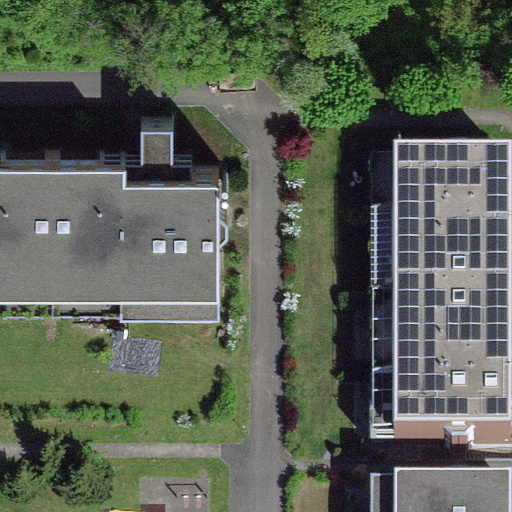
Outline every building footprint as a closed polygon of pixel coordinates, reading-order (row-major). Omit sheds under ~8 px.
[(120,151),(48,151),(47,284),(214,284),(214,234),(222,226),(223,212),(214,204),(214,167),(167,167),(167,117),(136,117),(136,139),(136,167),(120,167),(120,151)] [(0,283),(47,284),(48,151),(0,150),(0,283)] [(447,159),(439,167),(389,167),(389,306),(506,306),(506,240),(511,240),(511,208),(506,208),(506,167),(469,167),(462,159),(447,159)] [(511,372),(507,372),(506,306),(389,306),(389,445),(439,445),(447,453),(461,453),(470,445),(507,445),(507,404),(511,403),(511,372)] [(439,492),(389,492),(389,511),(506,511),(506,492),(469,492),(462,484),(447,484),(439,492)]
